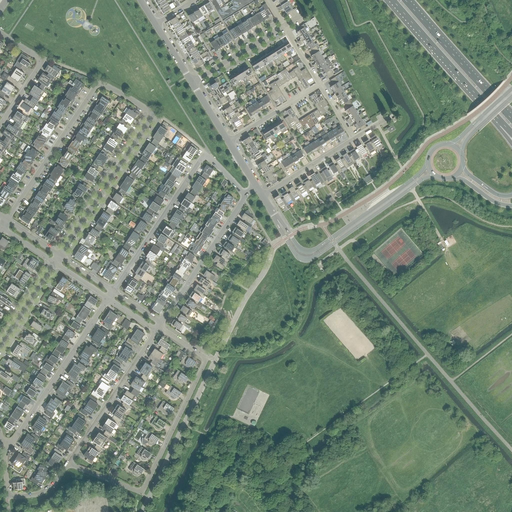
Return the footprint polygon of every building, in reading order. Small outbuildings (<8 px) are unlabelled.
[(209,0),(214,8),(219,5),(215,0),(209,0)] [(231,14),(241,8),(235,0),(232,0),(231,1),(233,6),(228,9),(231,14)] [(160,11),(169,5),(166,1),(158,7),(160,10),(160,11)] [(210,12),(214,10),(209,2),(204,6),(208,13),(210,15),(211,14),(210,12)] [(281,6),(286,14),(293,10),(288,2),(281,6)] [(268,9),(269,9),(265,3),(261,6),(263,10),(259,12),(264,20),(269,17),(268,16),(271,14),(268,9)] [(171,9),(169,5),(160,11),(163,14),(171,9)] [(222,20),(231,14),(228,9),(223,12),(219,5),(214,8),(222,20)] [(208,13),(204,6),(198,9),(203,16),(204,19),(206,18),(205,15),(208,13)] [(193,12),(198,19),(203,16),(198,9),(193,12)] [(253,11),(255,15),(260,23),(264,20),(259,12),(257,14),(255,10),(253,11)] [(192,23),(198,19),(193,12),(188,16),(192,23)] [(251,18),(256,26),(260,23),(255,15),(251,18)] [(170,26),(179,21),(176,17),(168,22),(170,26)] [(246,20),(251,28),(256,26),(251,18),(246,20)] [(242,23),(247,31),(251,28),(246,20),(242,23)] [(173,30),(181,25),(179,21),(170,26),(170,27),(170,26),(173,30)] [(242,23),(238,26),(243,34),(247,31),(242,23)] [(296,32),(299,37),(307,32),(305,29),(307,28),(305,23),(297,28),(299,31),(296,32)] [(174,34),(175,34),(183,28),(181,25),(173,30),(175,34),(174,34)] [(243,34),(238,26),(233,28),(238,36),(243,34)] [(177,38),(186,32),(183,28),(175,34),(177,38)] [(233,28),(229,31),(234,39),(238,36),(233,28)] [(179,42),(188,36),(186,32),(177,38),(180,41),(179,42)] [(228,43),(233,40),(228,32),(223,35),(228,43)] [(301,40),(297,42),(299,44),(310,37),(307,32),(299,37),(301,40)] [(219,38),(224,46),(228,43),(223,35),(219,38)] [(182,45),(190,40),(188,36),(179,42),(180,42),(182,45)] [(303,43),(305,46),(313,41),(310,37),(299,44),(300,46),(303,43)] [(214,40),(219,48),(224,46),(219,38),(214,40)] [(184,49),(193,44),(190,40),(182,45),(184,49)] [(219,48),(214,40),(210,43),(215,51),(219,48)] [(288,41),(283,44),(290,55),(292,54),(290,51),(292,49),(288,41)] [(312,52),(317,49),(319,47),(317,43),(315,44),(313,41),(305,46),(308,51),(310,49),(312,52)] [(187,53),(195,48),(193,44),(184,49),(184,50),(184,49),(187,53)] [(283,44),(278,47),(283,55),(286,53),(288,56),(290,55),(283,44)] [(280,56),(283,55),(278,47),(274,50),(280,61),(282,59),(280,56)] [(189,57),(198,51),(195,48),(187,53),(189,57)] [(311,56),(314,61),(322,56),(317,49),(312,52),(313,54),(311,56)] [(274,50),(269,53),(274,60),(277,59),(278,62),(280,61),(274,50)] [(191,61),(200,55),(198,51),(189,57),(191,61)] [(269,53),(264,55),(271,66),(273,65),(271,62),(274,60),(269,53)] [(27,69),(30,64),(26,61),(28,58),(21,54),(16,61),(17,62),(15,64),(21,68),(23,66),(27,69)] [(193,65),(202,59),(200,55),(191,61),(194,64),(193,65)] [(269,68),(271,66),(264,55),(260,58),(265,66),(267,65),(269,68)] [(316,63),(312,65),(313,67),(325,60),(322,56),(314,61),(316,63)] [(260,58),(255,61),(262,72),(264,71),(262,68),(265,66),(260,58)] [(205,63),(202,59),(193,65),(194,65),(196,68),(205,63)] [(318,67),(320,70),(327,65),(329,64),(329,62),(328,61),(326,61),(325,61),(325,60),(313,67),(315,69),(318,67)] [(262,72),(255,61),(251,64),(255,72),(258,70),(261,74),(263,73),(262,72)] [(325,73),(328,78),(334,75),(330,70),(333,68),(330,63),(328,65),(327,65),(320,70),(323,75),(325,73)] [(48,73),(55,78),(60,70),(53,65),(52,68),(48,65),(44,70),(48,73)] [(247,66),(242,69),(249,80),(251,79),(249,76),(252,74),(247,66)] [(292,70),(293,71),(296,76),(298,80),(308,73),(305,69),(301,71),(298,67),(292,70)] [(16,68),(13,73),(21,78),(24,73),(16,68)] [(249,80),(242,69),(238,72),(243,80),(245,78),(247,81),(249,80)] [(280,71),(281,72),(287,82),(296,76),(293,71),(289,73),(286,69),(283,70),(280,71)] [(233,75),(240,86),(242,85),(240,82),(243,80),(238,72),(233,75)] [(278,87),(287,82),(281,72),(276,75),(279,79),(275,82),(278,87)] [(18,83),(21,78),(13,73),(10,77),(18,83)] [(56,79),(55,78),(48,73),(47,76),(43,73),(40,77),(50,83),(52,80),(55,81),(56,79)] [(308,73),(298,80),(304,89),(310,86),(307,81),(311,78),(308,73)] [(240,86),(233,75),(228,78),(231,83),(233,86),(236,84),(238,87),(240,86)] [(40,86),(46,90),(50,83),(40,77),(37,81),(41,84),(40,86)] [(341,87),(335,77),(329,80),(333,85),(330,87),(333,92),(341,87)] [(208,87),(211,92),(219,87),(216,83),(219,82),(217,78),(209,83),(210,86),(208,87)] [(76,79),(72,85),(80,91),(82,89),(81,88),(83,84),(76,79)] [(267,92),(270,97),(280,91),(278,87),(275,82),(275,81),(269,85),(272,89),(267,92)] [(7,82),(4,87),(12,92),(15,87),(7,82)] [(9,96),(12,92),(4,87),(1,85),(0,86),(0,94),(3,97),(5,94),(9,96)] [(79,94),(80,91),(72,85),(68,91),(75,96),(78,93),(79,94)] [(44,92),(46,90),(40,86),(38,88),(34,86),(31,90),(41,96),(42,96),(44,98),(46,94),(44,92)] [(214,96),(224,90),(223,88),(220,90),(219,87),(211,92),(214,96)] [(331,96),(333,98),(344,91),(341,87),(333,92),(335,94),(331,96)] [(41,96),(31,90),(29,94),(33,97),(31,99),(37,103),(41,96)] [(214,96),(217,101),(224,96),(223,94),(226,92),(224,90),(214,96)] [(75,96),(68,91),(64,97),(72,103),(74,101),(73,100),(75,96)] [(281,104),(286,100),(280,91),(270,97),(273,102),(278,99),(281,104)] [(337,98),(339,101),(347,96),(344,91),(333,98),(334,100),(337,98)] [(315,93),(309,97),(315,106),(325,100),(322,95),(317,98),(315,93)] [(259,96),(266,107),(271,104),(266,96),(263,98),(261,95),(259,96)] [(344,104),(346,107),(351,103),(349,100),(351,98),(349,95),(347,96),(339,101),(342,106),(344,104)] [(98,99),(97,102),(105,108),(110,102),(102,96),(99,100),(98,99)] [(222,104),(223,107),(229,104),(232,102),(229,97),(226,99),(224,96),(217,101),(220,106),(222,104)] [(266,107),(259,96),(257,97),(259,100),(256,102),(261,110),(266,107)] [(71,106),(72,103),(64,97),(60,103),(67,108),(70,105),(71,106)] [(37,103),(31,99),(30,101),(25,98),(23,102),(33,109),(37,103)] [(315,106),(317,110),(320,115),(321,116),(326,112),(323,108),(328,105),(325,100),(315,106)] [(250,102),(257,113),(261,110),(256,102),(254,104),(252,101),(250,102)] [(33,109),(23,102),(20,107),(24,109),(23,112),(29,116),(33,109)] [(101,114),(105,108),(97,102),(95,104),(96,105),(94,109),(101,114)] [(257,113),(250,102),(248,103),(250,106),(247,108),(252,116),(257,113)] [(65,112),(67,108),(60,103),(56,109),(64,115),(66,113),(65,112)] [(356,111),(351,103),(346,107),(347,109),(345,111),(348,115),(356,111)] [(226,116),(233,111),(229,104),(223,107),(225,109),(223,111),(226,116)] [(126,114),(134,119),(137,114),(137,115),(138,115),(139,113),(130,107),(126,114)] [(284,119),(287,124),(297,117),(291,108),(286,111),(288,116),(284,119)] [(63,118),(64,115),(56,109),(52,115),(59,120),(62,117),(63,118)] [(101,114),(94,109),(91,112),(90,111),(89,114),(97,120),(101,114)] [(320,115),(317,110),(308,115),(314,125),(319,122),(316,118),(320,115)] [(29,116),(23,112),(21,114),(17,111),(14,115),(24,122),(27,123),(30,118),(28,116),(29,116)] [(229,120),(239,114),(238,112),(235,114),(233,111),(226,116),(229,120)] [(350,118),(346,120),(347,122),(359,115),(356,111),(348,115),(350,118)] [(97,120),(89,114),(87,116),(88,117),(86,121),(93,126),(97,120)] [(123,123),(130,127),(132,124),(131,124),(130,124),(134,119),(126,114),(123,119),(122,118),(122,119),(121,121),(123,123)] [(229,120),(231,125),(239,120),(237,117),(240,116),(239,114),(229,120)] [(24,122),(14,115),(12,119),(16,122),(14,125),(20,128),(24,122)] [(59,120),(52,115),(48,121),(56,127),(58,125),(57,124),(59,120)] [(308,115),(299,121),(302,126),(306,124),(309,128),(314,125),(308,115)] [(352,122),(354,125),(361,120),(359,115),(347,122),(349,124),(352,122)] [(302,126),(299,121),(297,117),(287,124),(290,128),(294,126),(297,130),(303,127),(302,126)] [(239,120),(231,125),(234,130),(237,128),(238,131),(244,127),(239,120)] [(281,120),(276,123),(281,131),(282,133),(287,130),(285,127),(282,122),(281,120)] [(366,127),(361,120),(354,125),(357,129),(359,128),(361,130),(366,127)] [(55,130),(56,127),(48,121),(45,126),(43,124),(42,126),(44,127),(51,132),(54,129),(55,130)] [(89,132),(93,126),(86,121),(83,124),(82,123),(81,126),(89,132)] [(116,128),(124,134),(127,129),(128,130),(130,127),(123,123),(122,125),(119,123),(119,124),(116,128)] [(281,131),(276,123),(271,126),(276,134),(281,131)] [(8,124),(6,128),(19,137),(21,133),(23,130),(20,128),(14,125),(13,127),(8,124)] [(333,125),(340,136),(345,133),(340,125),(337,127),(335,124),(333,125)] [(160,126),(156,132),(163,136),(167,131),(164,129),(165,127),(163,125),(162,125),(161,127),(160,126)] [(331,131),(335,139),(340,136),(333,125),(331,127),(333,130),(331,131)] [(85,138),(89,132),(81,126),(79,128),(80,129),(78,133),(85,138)] [(274,136),(276,134),(271,126),(267,129),(273,140),(275,139),(274,136)] [(49,136),(51,132),(44,127),(40,133),(48,139),(50,137),(49,136)] [(111,136),(114,137),(120,142),(122,139),(121,138),(124,134),(116,128),(113,133),(111,136)] [(271,141),(273,140),(267,129),(262,132),(263,134),(267,140),(270,138),(271,141)] [(10,143),(14,137),(4,130),(2,134),(6,137),(4,139),(10,143)] [(324,131),(331,142),(335,139),(331,131),(328,133),(326,130),(324,131)] [(321,137),(326,145),(331,142),(324,131),(322,132),(320,134),(321,137)] [(158,145),(163,136),(156,132),(152,138),(154,139),(152,141),(158,145)] [(40,133),(36,139),(43,144),(46,141),(47,142),(48,139),(40,133)] [(85,138),(78,133),(75,136),(74,135),(73,138),(81,144),(85,138)] [(242,141),(245,146),(252,142),(248,134),(242,137),(244,140),(242,141)] [(315,137),(322,148),(326,145),(321,137),(320,134),(317,136),(315,137)] [(373,149),(375,151),(377,149),(376,147),(381,144),(375,135),(370,138),(373,143),(371,144),(373,149)] [(106,143),(114,148),(117,144),(118,144),(118,145),(120,142),(114,137),(112,140),(109,138),(106,143)] [(312,143),(317,150),(322,148),(315,137),(313,138),(315,141),(312,143)] [(70,145),(77,150),(81,144),(73,138),(71,140),(72,141),(70,145)] [(0,145),(6,150),(10,143),(4,139),(3,142),(0,139),(0,145)] [(41,148),(43,144),(36,139),(32,145),(40,151),(42,149),(41,148)] [(254,140),(252,142),(245,146),(248,151),(258,144),(259,143),(258,141),(256,143),(254,140)] [(366,147),(363,148),(366,153),(367,155),(370,154),(375,151),(373,149),(371,144),(368,140),(363,143),(366,147)] [(149,143),(145,149),(152,153),(158,145),(152,141),(150,144),(149,143)] [(306,142),(313,153),(317,150),(312,143),(310,144),(308,141),(306,142)] [(313,153),(306,142),(304,144),(306,147),(303,148),(308,156),(313,153)] [(102,150),(111,156),(112,153),(111,153),(114,148),(106,143),(103,148),(103,147),(103,148),(102,150)] [(186,152),(193,156),(197,150),(195,150),(197,148),(196,148),(193,146),(192,148),(188,144),(184,150),(186,152)] [(248,151),(250,155),(258,151),(256,148),(259,146),(258,144),(248,151)] [(366,153),(363,148),(361,144),(356,147),(359,151),(356,153),(359,158),(360,160),(363,158),(362,156),(366,153)] [(74,156),(77,150),(70,145),(67,148),(66,147),(65,150),(74,156)] [(37,156),(39,153),(30,147),(26,153),(34,159),(36,155),(37,156)] [(143,155),(141,158),(146,161),(152,153),(145,149),(141,154),(143,155)] [(295,149),(293,151),(300,161),(304,158),(300,151),(297,152),(295,149)] [(352,162),(353,164),(356,162),(354,160),(359,158),(356,153),(354,149),(349,152),(351,156),(349,157),(352,162)] [(70,162),(74,156),(65,150),(63,152),(64,153),(62,157),(70,162)] [(97,157),(105,163),(108,158),(109,159),(108,159),(109,159),(111,156),(102,150),(100,153),(97,157)] [(261,155),(258,151),(250,155),(253,160),(256,159),(257,161),(263,158),(262,158),(266,156),(264,153),(261,155)] [(290,156),(295,164),(300,161),(293,151),(291,152),(293,155),(290,156)] [(186,152),(180,160),(186,164),(188,161),(189,162),(193,156),(186,152)] [(34,159),(26,153),(22,159),(31,165),(33,163),(32,162),(34,159)] [(352,162),(349,157),(346,153),(342,156),(344,160),(342,162),(345,166),(346,168),(349,167),(353,164),(352,162)] [(284,156),(290,167),(295,164),(290,156),(288,158),(286,155),(284,156)] [(290,167),(284,156),(282,157),(284,160),(281,162),(286,170),(290,167)] [(58,159),(57,162),(65,168),(70,162),(62,157),(59,160),(58,159)] [(102,167),(105,163),(97,157),(94,162),(93,162),(94,162),(92,165),(101,171),(103,168),(102,168),(102,167)] [(257,165),(259,170),(267,165),(264,161),(267,159),(265,157),(263,158),(257,161),(259,164),(257,165)] [(345,166),(342,162),(339,157),(334,160),(337,165),(335,166),(338,171),(339,173),(341,171),(340,169),(345,166)] [(141,170),(146,161),(141,158),(139,160),(138,159),(134,165),(141,170)] [(175,168),(182,173),(186,167),(184,166),(186,164),(180,160),(177,158),(172,166),(175,168)] [(18,165),(26,171),(28,167),(29,168),(31,165),(22,159),(18,165)] [(333,174),(338,171),(335,166),(332,162),(327,165),(330,169),(328,171),(331,175),(333,179),(334,180),(336,179),(334,176),(333,174)] [(60,176),(64,170),(55,164),(54,166),(55,167),(52,171),(60,176)] [(24,174),(26,171),(18,165),(14,171),(23,177),(25,175),(24,174)] [(87,172),(95,177),(98,173),(99,173),(101,171),(92,165),(91,167),(90,167),(87,172)] [(131,172),(130,174),(135,178),(141,170),(134,165),(130,171),(131,172)] [(202,174),(208,178),(213,170),(206,165),(202,171),(204,172),(202,174)] [(259,170),(262,175),(273,168),(272,166),(269,168),(267,165),(259,170)] [(323,174),(321,175),(325,182),(327,181),(328,182),(333,179),(331,175),(328,171),(325,166),(320,169),(323,174)] [(166,175),(175,180),(177,178),(178,179),(182,173),(175,168),(171,174),(168,172),(166,175)] [(262,175),(265,179),(273,174),(271,172),(274,170),(273,168),(262,175)] [(14,171),(10,177),(18,183),(20,179),(21,180),(23,177),(14,171)] [(56,182),(60,176),(52,171),(50,174),(49,174),(47,176),(56,182)] [(86,178),(85,181),(91,185),(93,182),(92,182),(95,177),(87,172),(84,177),(84,176),(84,177),(86,178)] [(309,176),(312,180),(315,185),(320,182),(321,184),(323,183),(319,176),(317,177),(314,173),(309,176)] [(127,176),(123,182),(130,186),(135,178),(130,174),(128,177),(127,176)] [(195,182),(202,186),(208,178),(202,174),(200,177),(199,176),(195,182)] [(273,174),(265,179),(268,184),(270,183),(272,185),(277,182),(273,174)] [(370,174),(363,178),(366,183),(373,178),(370,174)] [(168,179),(164,185),(171,190),(175,184),(173,183),(175,180),(166,175),(164,177),(168,179)] [(47,179),(44,183),(52,188),(56,182),(47,176),(46,179),(47,179)] [(16,186),(18,183),(10,177),(6,183),(15,189),(17,187),(16,186)] [(302,180),(305,185),(308,189),(313,187),(314,188),(316,187),(315,185),(312,180),(310,182),(307,177),(302,180)] [(124,195),(130,186),(123,182),(119,188),(120,189),(119,191),(124,195)] [(202,186),(195,182),(191,188),(193,189),(191,191),(197,195),(202,186)] [(310,192),(308,189),(305,185),(303,186),(300,182),(295,185),(298,189),(301,194),(303,197),(308,194),(307,194),(310,192)] [(15,189),(6,183),(2,189),(10,195),(12,191),(13,192),(15,189)] [(48,194),(52,188),(44,183),(42,186),(41,186),(39,188),(48,194)] [(79,184),(76,188),(84,193),(87,189),(88,189),(88,190),(90,187),(84,183),(82,185),(79,183),(79,184)] [(159,192),(158,193),(164,197),(166,195),(167,195),(171,190),(164,185),(161,189),(160,188),(158,191),(159,192)] [(301,194),(298,189),(296,191),(293,186),(288,189),(291,194),(294,198),(298,195),(300,198),(303,197),(301,194)] [(44,200),(48,194),(39,188),(38,191),(39,191),(36,195),(44,200)] [(71,195),(80,201),(82,199),(82,198),(82,199),(81,198),(84,193),(76,188),(73,193),(71,195)] [(8,198),(10,195),(2,189),(0,192),(0,196),(7,201),(9,199),(8,198)] [(116,193),(112,199),(119,203),(124,195),(119,191),(117,194),(116,193)] [(184,199),(191,203),(197,195),(191,191),(189,193),(188,193),(184,199)] [(295,200),(294,198),(291,194),(288,195),(286,191),(281,194),(284,198),(286,203),(287,203),(291,200),(292,202),(295,200)] [(153,202),(160,206),(164,200),(162,200),(164,197),(158,193),(153,202)] [(224,198),(222,201),(229,206),(232,202),(231,202),(233,198),(226,193),(223,197),(224,198)] [(67,203),(75,208),(78,203),(78,204),(79,204),(80,201),(71,195),(69,194),(64,201),(67,203)] [(33,198),(31,200),(40,206),(44,200),(36,195),(34,198),(33,198)] [(279,195),(274,198),(279,207),(284,204),(285,206),(288,205),(287,203),(286,203),(284,198),(281,200),(279,195)] [(191,203),(184,199),(180,204),(181,205),(180,208),(188,213),(191,209),(188,208),(191,203)] [(36,212),(40,206),(31,200),(30,203),(31,203),(28,207),(36,212)] [(112,214),(118,205),(111,201),(107,207),(108,207),(106,210),(112,214)] [(227,210),(229,206),(222,201),(220,205),(219,204),(216,208),(224,212),(226,209),(227,210)] [(153,202),(147,210),(153,214),(154,211),(156,212),(160,206),(153,202)] [(64,212),(71,216),(73,213),(72,213),(71,213),(75,208),(67,203),(64,207),(63,207),(66,209),(64,212)] [(25,210),(23,212),(32,218),(36,212),(28,207),(26,210),(25,210)] [(188,213),(180,208),(178,210),(177,209),(173,215),(180,220),(184,213),(187,215),(188,213)] [(213,215),(220,220),(222,216),(221,216),(224,212),(216,208),(214,211),(215,212),(213,215)] [(106,222),(112,214),(106,210),(105,212),(103,212),(99,217),(106,222)] [(147,210),(142,219),(148,223),(152,217),(151,216),(153,214),(147,210)] [(245,221),(244,223),(248,226),(250,227),(252,225),(252,226),(255,222),(252,220),(253,219),(253,218),(248,210),(247,210),(246,211),(245,212),(244,213),(241,218),(245,221)] [(28,224),(32,218),(23,212),(22,215),(23,215),(20,219),(28,224)] [(69,219),(71,216),(64,212),(63,214),(60,212),(60,213),(57,217),(65,222),(68,218),(69,218),(69,219)] [(169,224),(174,228),(180,220),(173,215),(169,221),(170,222),(169,224)] [(209,218),(207,222),(214,226),(217,223),(218,224),(220,220),(213,215),(210,219),(209,218)] [(55,226),(61,230),(63,228),(63,227),(63,228),(62,227),(65,222),(57,217),(54,222),(49,219),(48,221),(55,226)] [(101,230),(106,222),(99,217),(96,223),(97,224),(95,227),(101,230)] [(140,220),(135,229),(140,233),(142,230),(143,231),(147,225),(140,220)] [(240,228),(239,230),(244,233),(245,234),(247,232),(245,231),(248,226),(244,223),(239,220),(236,225),(240,228)] [(206,226),(204,229),(211,234),(213,230),(212,230),(214,226),(207,222),(205,225),(206,226)] [(166,226),(162,232),(171,238),(177,230),(174,229),(174,228),(169,224),(167,227),(166,226)] [(61,230),(55,226),(53,228),(51,227),(50,227),(51,227),(47,232),(55,237),(58,232),(59,233),(61,230)] [(88,234),(95,239),(101,230),(95,227),(94,229),(92,228),(88,234)] [(240,238),(244,233),(239,230),(235,227),(232,232),(236,235),(234,237),(239,240),(244,243),(245,241),(240,238)] [(208,238),(211,234),(204,229),(203,229),(201,228),(199,231),(200,232),(198,235),(205,240),(207,237),(208,238)] [(135,229),(129,237),(136,242),(140,236),(139,235),(140,233),(135,229)] [(52,242),(55,237),(47,232),(44,236),(52,242)] [(90,247),(95,239),(88,234),(85,240),(86,241),(84,243),(90,247)] [(158,241),(156,243),(162,247),(168,238),(161,234),(157,240),(158,241)] [(236,245),(239,240),(234,237),(230,234),(227,239),(231,242),(230,244),(234,247),(236,248),(238,246),(236,245)] [(194,243),(201,248),(204,244),(203,244),(205,240),(198,235),(196,239),(197,240),(194,243)] [(2,237),(0,240),(0,247),(5,251),(10,243),(11,243),(2,237)] [(124,246),(129,249),(131,247),(132,248),(136,242),(129,237),(124,246)] [(227,249),(225,251),(230,254),(232,255),(233,253),(231,252),(234,247),(230,244),(225,241),(222,246),(227,249)] [(87,251),(90,247),(84,243),(83,246),(81,245),(77,251),(84,255),(87,257),(90,253),(87,251)] [(153,245),(149,251),(156,255),(162,247),(156,243),(155,246),(153,245)] [(191,246),(189,250),(196,254),(198,251),(199,252),(201,248),(194,243),(192,247),(191,246)] [(124,246),(118,254),(125,258),(129,253),(128,252),(129,249),(124,246)] [(227,259),(230,254),(225,251),(221,248),(218,253),(222,256),(220,258),(225,261),(227,262),(228,260),(227,259)] [(84,255),(77,251),(73,257),(80,261),(84,255)] [(151,264),(156,255),(149,251),(146,256),(147,257),(145,260),(151,264)] [(192,260),(195,256),(187,251),(185,255),(186,256),(184,259),(191,264),(193,260),(192,260)] [(113,262),(118,266),(120,263),(121,264),(125,258),(118,254),(113,262)] [(225,261),(220,258),(216,255),(213,260),(217,263),(216,265),(222,270),(224,267),(222,266),(225,261)] [(22,266),(31,272),(33,270),(34,270),(39,262),(33,258),(30,261),(26,259),(22,266)] [(178,266),(185,270),(187,267),(188,268),(191,264),(184,259),(181,263),(180,262),(178,266)] [(117,268),(118,266),(113,262),(110,260),(104,269),(107,271),(114,275),(118,269),(117,268)] [(138,267),(145,272),(149,266),(153,269),(155,266),(151,264),(145,260),(144,262),(142,261),(138,267)] [(95,271),(99,266),(93,262),(90,267),(95,271)] [(183,274),(185,270),(178,266),(176,269),(177,270),(174,273),(182,278),(184,274),(183,274)] [(136,274),(134,276),(140,280),(145,272),(138,267),(135,273),(136,274)] [(26,272),(24,274),(23,273),(23,272),(19,270),(14,277),(19,280),(19,279),(20,279),(19,282),(24,285),(30,275),(26,272)] [(203,275),(207,278),(212,281),(215,276),(217,278),(218,275),(212,271),(210,273),(206,270),(203,275)] [(110,281),(114,275),(107,271),(103,276),(110,281)] [(171,276),(169,280),(176,284),(178,281),(179,282),(182,278),(174,273),(172,277),(171,276)] [(142,282),(140,280),(134,276),(133,279),(131,278),(127,284),(137,290),(142,282)] [(59,280),(60,281),(55,288),(60,291),(61,289),(63,290),(68,287),(77,293),(79,289),(61,277),(59,280)] [(198,282),(203,285),(207,288),(210,283),(215,287),(217,284),(212,281),(207,278),(206,280),(201,277),(198,282)] [(174,288),(176,284),(169,280),(166,283),(167,284),(165,287),(172,292),(175,288),(174,288)] [(9,286),(6,291),(9,293),(9,294),(11,295),(12,295),(15,297),(18,292),(19,292),(20,290),(15,286),(11,283),(10,286),(10,287),(9,286)] [(135,292),(137,290),(127,284),(123,290),(130,294),(133,291),(135,292)] [(209,289),(207,288),(203,285),(201,287),(197,284),(194,289),(198,292),(202,295),(203,295),(206,290),(208,292),(209,289)] [(170,296),(172,292),(165,287),(163,291),(162,290),(159,294),(167,298),(169,295),(170,296)] [(9,307),(12,303),(7,300),(8,299),(4,296),(3,297),(1,296),(3,293),(0,291),(0,302),(4,305),(4,304),(9,307)] [(189,296),(193,299),(198,302),(201,297),(203,299),(204,296),(203,295),(202,295),(198,292),(196,294),(192,291),(189,296)] [(59,300),(61,301),(63,299),(53,292),(50,296),(49,296),(47,301),(49,302),(48,304),(49,304),(50,304),(51,304),(52,304),(54,304),(55,303),(56,303),(56,302),(57,302),(58,301),(59,300)] [(158,298),(156,301),(163,306),(165,302),(164,302),(167,298),(159,294),(157,297),(158,298)] [(90,296),(85,304),(90,307),(92,304),(94,306),(98,301),(90,296)] [(184,303),(189,306),(193,309),(196,304),(201,307),(203,305),(198,302),(193,299),(192,301),(188,298),(184,303)] [(163,306),(156,301),(153,305),(154,305),(152,309),(159,314),(162,310),(161,309),(163,306)] [(89,310),(90,307),(85,304),(80,311),(87,316),(91,311),(89,310)] [(56,313),(43,305),(44,305),(42,308),(43,309),(40,314),(49,320),(52,315),(54,316),(55,313),(56,313)] [(189,316),(192,311),(193,313),(195,310),(193,309),(189,306),(187,308),(183,305),(180,310),(184,313),(189,316)] [(75,319),(80,322),(82,319),(84,321),(87,316),(80,311),(75,319)] [(106,316),(114,321),(116,318),(118,319),(120,316),(117,314),(116,315),(110,311),(106,316)] [(193,319),(189,316),(184,313),(182,315),(178,312),(175,317),(179,320),(184,323),(187,318),(191,321),(193,319)] [(114,321),(106,316),(103,321),(105,323),(103,326),(110,330),(113,326),(112,324),(114,321)] [(79,325),(80,322),(75,319),(70,326),(77,331),(81,326),(79,325)] [(126,329),(131,323),(126,319),(121,326),(126,329)] [(189,326),(186,324),(184,323),(179,320),(178,322),(174,319),(170,324),(179,330),(182,325),(188,329),(189,326)] [(38,331),(42,326),(39,324),(39,323),(35,320),(34,321),(33,321),(30,326),(38,331)] [(133,334),(141,339),(145,334),(138,329),(139,328),(136,326),(134,330),(135,331),(133,334)] [(98,328),(95,333),(102,339),(105,340),(107,337),(106,337),(109,332),(102,327),(100,330),(98,328)] [(63,337),(68,340),(70,338),(72,339),(75,334),(68,329),(63,337)] [(33,346),(36,342),(33,340),(35,338),(29,333),(27,335),(25,334),(22,338),(33,346)] [(100,342),(102,339),(95,333),(91,339),(93,341),(92,343),(98,348),(102,343),(100,342)] [(141,339),(133,334),(131,337),(129,336),(126,341),(133,346),(135,343),(137,345),(141,339)] [(67,343),(68,340),(63,337),(58,344),(65,349),(69,344),(67,343)] [(161,346),(160,349),(166,352),(167,350),(166,349),(169,345),(161,339),(157,344),(161,346)] [(21,355),(21,353),(28,353),(31,349),(21,342),(18,345),(17,344),(15,348),(14,350),(12,353),(16,356),(18,353),(21,355)] [(119,350),(129,357),(133,352),(130,350),(132,347),(125,343),(122,347),(121,347),(119,350)] [(53,352),(58,355),(60,353),(62,354),(65,349),(58,344),(53,352)] [(86,346),(83,351),(90,356),(92,353),(94,354),(97,350),(90,345),(89,348),(86,346)] [(154,348),(151,353),(160,359),(163,354),(164,355),(166,352),(160,349),(158,351),(154,348)] [(116,353),(118,354),(115,359),(121,363),(123,361),(126,362),(129,357),(119,350),(116,353)] [(196,362),(185,355),(186,354),(179,350),(175,357),(181,361),(180,362),(184,365),(184,366),(185,367),(186,368),(187,368),(188,369),(189,368),(190,368),(191,367),(192,367),(193,367),(196,362)] [(88,360),(90,356),(83,351),(79,357),(82,358),(80,361),(87,365),(90,361),(88,360)] [(57,358),(58,355),(53,352),(50,357),(47,355),(44,359),(53,365),(54,363),(55,364),(59,359),(57,358)] [(157,363),(160,359),(151,353),(148,358),(152,360),(151,363),(157,367),(159,365),(158,364),(157,363)] [(8,358),(6,361),(12,365),(11,366),(11,367),(12,367),(12,368),(13,368),(14,369),(15,369),(16,369),(17,369),(17,370),(18,370),(19,368),(24,371),(27,367),(15,358),(12,361),(8,358)] [(44,365),(41,370),(46,374),(48,371),(50,373),(53,367),(52,366),(53,365),(44,359),(42,363),(44,365)] [(110,369),(117,375),(121,369),(119,367),(120,365),(113,360),(110,365),(112,366),(110,369)] [(160,369),(157,367),(151,363),(149,365),(145,362),(142,367),(151,373),(153,369),(156,370),(158,370),(158,369),(159,370),(160,369)] [(71,369),(79,374),(81,371),(82,372),(86,367),(79,363),(77,365),(74,364),(71,369)] [(148,377),(151,373),(142,367),(139,372),(143,374),(141,377),(147,380),(149,382),(151,379),(148,377)] [(76,377),(79,374),(71,369),(67,374),(70,376),(68,379),(75,383),(78,378),(76,377)] [(117,375),(110,369),(108,373),(106,371),(103,376),(110,381),(111,378),(114,380),(117,375)] [(0,376),(7,382),(10,377),(0,370),(0,376)] [(44,376),(46,374),(41,370),(39,373),(37,371),(33,376),(36,378),(43,383),(46,378),(44,376)] [(185,383),(188,378),(178,370),(173,378),(176,380),(177,382),(178,383),(179,384),(180,384),(181,384),(183,384),(183,383),(184,382),(185,383)] [(145,383),(147,380),(141,377),(140,379),(136,376),(133,381),(141,387),(144,382),(145,383)] [(31,385),(36,389),(38,386),(40,387),(43,383),(36,378),(31,385)] [(98,387),(106,392),(109,387),(107,385),(109,383),(102,378),(99,383),(100,384),(98,387)] [(63,381),(59,387),(67,392),(67,391),(69,392),(74,385),(67,380),(65,383),(63,381)] [(138,391),(141,387),(133,381),(130,386),(134,388),(132,391),(138,394),(139,392),(138,391)] [(0,389),(8,396),(12,390),(6,386),(4,389),(3,389),(3,388),(2,387),(2,386),(1,385),(0,384),(0,383),(0,389)] [(34,391),(36,389),(31,385),(26,393),(33,398),(36,393),(34,391)] [(178,398),(181,393),(170,386),(165,393),(169,396),(169,397),(170,398),(171,399),(172,399),(173,399),(174,399),(175,399),(176,398),(177,397),(178,398)] [(65,395),(67,392),(59,387),(55,392),(58,394),(56,396),(63,401),(66,396),(65,395)] [(106,392),(98,387),(96,390),(94,389),(91,394),(98,398),(100,396),(102,398),(106,392)] [(138,395),(138,394),(132,391),(130,393),(126,390),(123,395),(132,401),(135,396),(136,397),(136,396),(138,398),(139,396),(138,395)] [(132,401),(123,395),(120,400),(124,402),(123,405),(128,408),(129,408),(130,409),(132,407),(129,405),(132,401)] [(19,404),(24,407),(26,405),(28,406),(31,401),(24,396),(19,404)] [(86,405),(94,410),(98,404),(95,403),(97,400),(90,396),(87,400),(88,401),(86,405)] [(47,404),(55,409),(57,406),(59,407),(62,402),(55,398),(53,400),(51,399),(47,404)] [(170,413),(174,408),(163,401),(158,408),(162,411),(162,412),(163,413),(163,414),(164,414),(166,415),(167,414),(168,414),(169,413),(170,413)] [(24,407),(19,404),(14,411),(21,416),(24,411),(22,410),(24,407)] [(53,412),(55,409),(47,404),(44,409),(46,411),(45,414),(51,418),(55,414),(53,412)] [(127,411),(128,408),(123,405),(121,407),(117,404),(114,409),(123,415),(126,410),(127,411)] [(94,410),(86,405),(84,408),(82,407),(79,411),(86,416),(88,413),(90,415),(94,410)] [(120,419),(123,415),(114,409),(111,414),(115,416),(113,419),(119,422),(121,420),(120,419)] [(9,419),(14,422),(16,420),(18,421),(21,416),(14,411),(9,419)] [(75,422),(82,427),(86,422),(83,420),(85,418),(78,413),(75,418),(77,419),(75,422)] [(39,416),(36,422),(43,427),(45,424),(47,425),(50,420),(43,415),(42,418),(39,416)] [(163,428),(166,423),(156,416),(151,424),(154,426),(155,427),(155,428),(156,429),(157,430),(158,430),(159,430),(160,429),(161,429),(162,428),(163,428)] [(108,418),(105,423),(114,429),(117,424),(118,425),(119,422),(113,419),(112,421),(108,418)] [(14,422),(9,419),(4,426),(11,431),(14,426),(12,425),(14,422)] [(41,430),(43,427),(36,422),(32,427),(35,429),(33,431),(40,436),(43,431),(41,430)] [(82,427),(75,422),(72,425),(71,424),(68,429),(74,434),(76,431),(79,433),(82,427)] [(111,433),(114,429),(105,423),(102,428),(106,430),(104,433),(111,437),(113,434),(111,433)] [(63,440),(70,445),(74,440),(71,438),(73,435),(66,431),(63,435),(65,437),(63,440)] [(117,441),(111,437),(104,433),(103,435),(99,432),(96,437),(104,443),(107,438),(115,444),(117,441)] [(148,432),(143,439),(142,438),(142,439),(141,440),(141,441),(141,442),(142,443),(142,444),(143,445),(147,442),(147,443),(148,444),(149,444),(150,445),(151,445),(152,445),(153,445),(154,444),(155,443),(156,444),(159,439),(148,432)] [(24,439),(32,444),(34,441),(35,442),(39,438),(32,433),(30,436),(27,434),(24,439)] [(101,447),(104,443),(96,437),(92,442),(96,444),(95,447),(101,451),(102,452),(104,449),(101,447)] [(31,445),(32,444),(24,439),(20,445),(23,446),(21,449),(30,455),(33,450),(31,449),(33,446),(31,445)] [(70,445),(63,440),(61,443),(59,442),(56,447),(63,451),(64,449),(67,450),(70,445)] [(101,451),(95,447),(93,449),(89,446),(86,451),(95,457),(98,452),(100,453),(101,451)] [(148,459),(152,454),(141,447),(136,454),(140,457),(140,458),(141,459),(141,460),(142,460),(144,460),(145,460),(146,460),(147,459),(148,458),(148,459)] [(51,458),(59,463),(62,457),(60,456),(61,453),(55,448),(51,453),(53,454),(51,458)] [(92,461),(95,457),(86,451),(83,456),(87,458),(86,461),(91,464),(93,462),(92,461)] [(15,459),(23,464),(25,461),(27,462),(30,457),(23,453),(21,455),(19,454),(15,459)] [(59,463),(51,458),(49,461),(47,459),(44,464),(51,469),(53,466),(55,468),(59,463)] [(21,467),(23,464),(15,459),(11,464),(14,466),(12,469),(19,473),(22,468),(21,467)] [(141,474),(144,469),(133,462),(129,470),(132,472),(133,473),(133,474),(134,475),(135,475),(136,476),(137,476),(138,475),(139,475),(140,474),(141,474)] [(37,473),(45,479),(48,473),(46,471),(47,469),(40,464),(37,469),(39,470),(37,473)] [(45,479),(37,473),(35,477),(33,475),(30,480),(37,485),(38,482),(41,484),(45,479)] [(25,485),(24,479),(16,479),(16,483),(13,483),(14,489),(23,489),(22,485),(25,485)]
